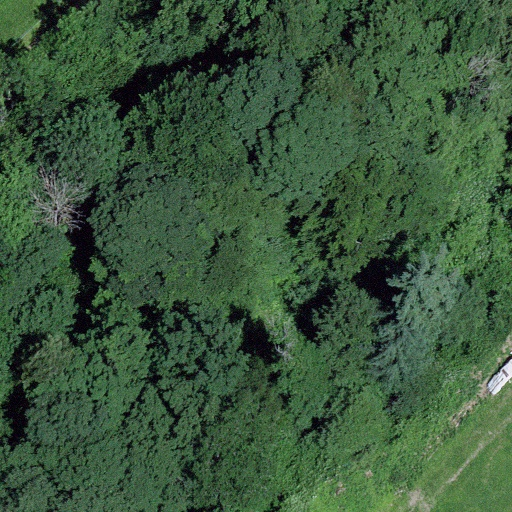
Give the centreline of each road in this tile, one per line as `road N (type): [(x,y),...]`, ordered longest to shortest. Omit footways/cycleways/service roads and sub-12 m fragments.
road 1 (residential): [(0,245),(44,191),(111,131),(216,75),(299,0)]
road 2 (track): [(90,0),(0,92)]
